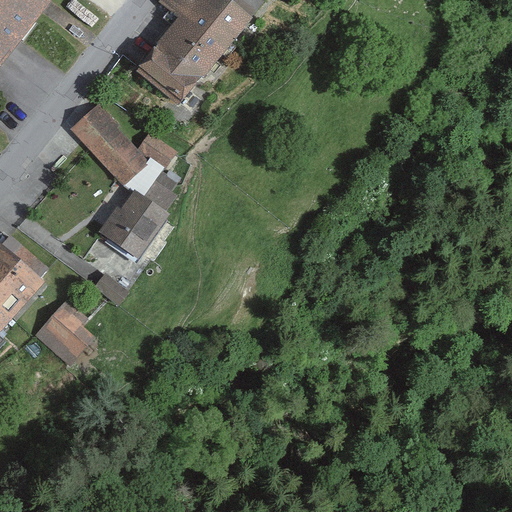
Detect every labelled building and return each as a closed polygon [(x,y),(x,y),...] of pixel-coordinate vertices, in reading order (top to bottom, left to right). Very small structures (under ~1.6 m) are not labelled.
[(0,0),(0,59),(47,0),(0,0)] [(243,0),(165,0),(175,8),(136,57),(177,90),(247,3),(243,0)] [(99,97),(68,118),(124,177),(93,215),(134,247),(177,169),(161,159),(171,136),(142,120),(132,139),(99,97)] [(45,290),(0,250),(0,324),(8,331),(45,290)] [(98,260),(89,273),(114,290),(123,278),(98,260)] [(66,301),(30,343),(69,377),(99,343),(85,331),(92,323),(66,301)] [(0,324),(0,339),(8,331),(0,324)]
